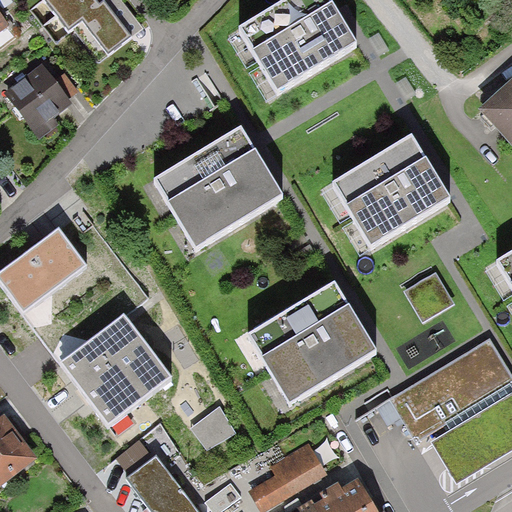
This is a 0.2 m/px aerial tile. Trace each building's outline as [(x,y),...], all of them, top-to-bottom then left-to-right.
[(0,0),(0,7),(1,9),(13,2),(11,0),(0,0)] [(119,0),(47,0),(49,2),(35,13),(61,47),(77,35),(99,64),(143,31),(119,0)] [(328,0),(290,0),(239,31),(278,96),(358,48),(328,0)] [(0,32),(10,25),(0,10),(0,32)] [(43,64),(5,92),(40,139),(59,125),(53,117),(72,103),(69,99),(55,80),(43,64)] [(64,72),(55,80),(69,99),(79,92),(64,72)] [(511,78),(479,107),(511,144),(511,78)] [(241,134),(156,185),(196,252),(282,201),(241,134)] [(412,141),(335,187),(372,250),(449,204),(412,141)] [(58,230),(0,275),(0,283),(25,314),(86,266),(58,230)] [(511,255),(498,264),(511,287),(511,255)] [(439,275),(406,292),(422,323),(455,306),(439,275)] [(333,290),(249,342),(290,408),(374,356),(333,290)] [(57,317),(39,330),(63,363),(82,350),(57,317)] [(125,320),(62,366),(110,430),(172,383),(125,320)] [(511,373),(492,339),(390,401),(415,442),(431,433),(511,384),(511,373)] [(511,384),(431,433),(436,440),(433,442),(458,482),(511,449),(511,384)] [(220,406),(192,429),(208,450),(237,433),(220,406)] [(22,438),(5,415),(0,418),(0,493),(1,493),(0,492),(0,488),(38,460),(22,438)] [(117,458),(131,476),(154,460),(140,441),(117,458)] [(272,468),(277,475),(250,491),(263,511),(264,511),(328,474),(310,445),(272,468)] [(131,476),(127,480),(150,511),(198,511),(157,457),(154,460),(131,476)] [(342,488),(338,481),(320,492),(325,500),(316,505),(320,511),(379,511),(359,478),(342,488)] [(231,483),(206,502),(213,511),(220,511),(241,496),(231,483)] [(320,511),(316,505),(313,499),(301,505),(304,510),(300,511),(320,511)]
